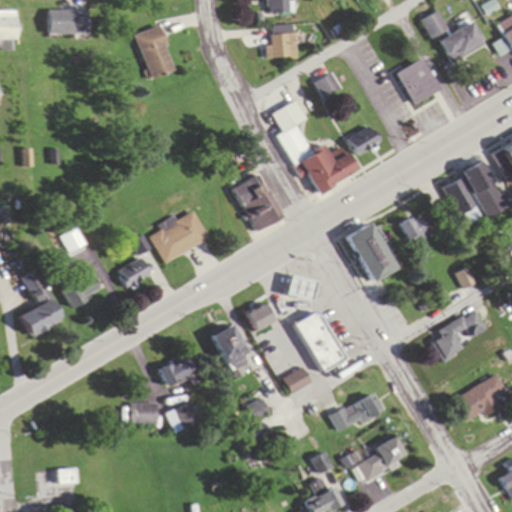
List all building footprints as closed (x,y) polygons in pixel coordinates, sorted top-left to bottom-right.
[(265,0),(265,15),(284,15),(283,0),(265,0)] [(485,17),(496,12),(492,4),(481,9),(485,17)] [(0,40),(9,41),(9,13),(0,12),(0,40)] [(42,36),(78,36),(78,12),(42,12),(42,36)] [(417,22),(428,41),(445,32),(434,13),(417,22)] [(511,54),(511,16),(494,26),(510,55),(511,54)] [(479,46),(466,24),(434,43),(447,65),(479,46)] [(292,60),(292,27),(266,27),(267,60),(292,60)] [(132,37),(146,81),(171,73),(156,28),(132,37)] [(497,57),(505,52),(498,41),(490,47),(497,57)] [(411,107),(437,92),(418,60),(392,76),(411,107)] [(312,85),(322,101),(337,91),(327,75),(312,85)] [(352,177),(338,149),(324,156),(319,146),(306,153),(293,127),(303,122),(293,103),(269,116),(279,136),(278,137),(310,198),(352,177)] [(376,145),(366,128),(344,141),(353,158),(376,145)] [(511,140),(494,149),(508,177),(511,175),(511,140)] [(501,211),(476,164),(458,174),(483,221),(501,211)] [(254,178),(230,191),(253,234),(276,221),(254,178)] [(477,218),(456,180),(440,189),(461,227),(477,218)] [(152,238),(167,263),(206,239),(191,214),(152,238)] [(427,236),(413,216),(394,229),(409,249),(427,236)] [(339,240),(366,286),(390,272),(363,226),(339,240)] [(83,247),(74,230),(57,239),(66,256),(83,247)] [(149,255),(114,273),(123,291),(158,274),(149,255)] [(33,310),(14,319),(24,340),(58,324),(34,273),(19,280),(33,310)] [(69,311),(97,296),(87,276),(59,291),(69,311)] [(313,285),(288,278),(283,297),(308,304),(313,285)] [(242,315),(251,333),(269,325),(260,307),(242,315)] [(436,365),(456,355),(449,341),(459,337),(461,342),(479,333),(469,313),(431,333),(435,341),(426,346),(436,365)] [(291,325),(315,374),(339,362),(314,314),(291,325)] [(209,338),(225,374),(246,365),(229,328),(209,338)] [(156,373),(165,391),(192,376),(182,358),(156,373)] [(280,381),(288,396),(307,385),(299,370),(280,381)] [(451,400),(464,426),(500,410),(487,383),(451,400)] [(324,419),(333,437),(376,415),(367,397),(324,419)] [(265,415),(258,401),(245,408),(253,422),(265,415)] [(165,416),(172,434),(197,423),(189,405),(165,416)] [(129,426),(156,426),(156,406),(129,406),(129,426)] [(359,481),(400,463),(390,440),(368,450),(371,457),(352,466),(359,481)] [(511,468),(496,477),(509,502),(511,500),(511,468)] [(71,472),(52,472),(52,487),(71,487),(71,472)] [(305,486),(310,499),(299,504),(302,511),(324,511),(335,507),(321,478),(305,486)]
